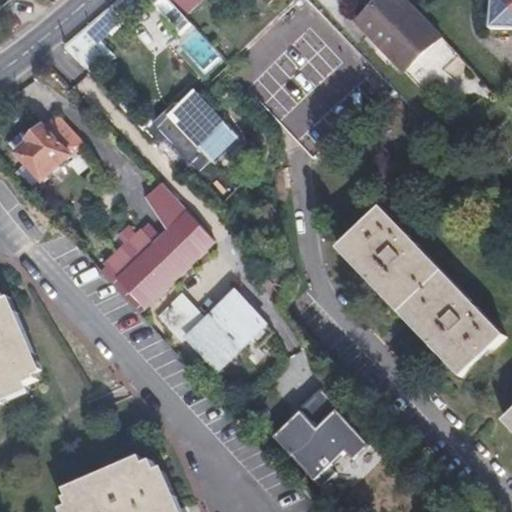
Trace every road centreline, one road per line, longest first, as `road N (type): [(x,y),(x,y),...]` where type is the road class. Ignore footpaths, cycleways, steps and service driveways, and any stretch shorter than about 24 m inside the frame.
road 1 (residential): [(511,497),(310,294),(296,158)]
road 2 (residential): [(5,227),(253,511)]
